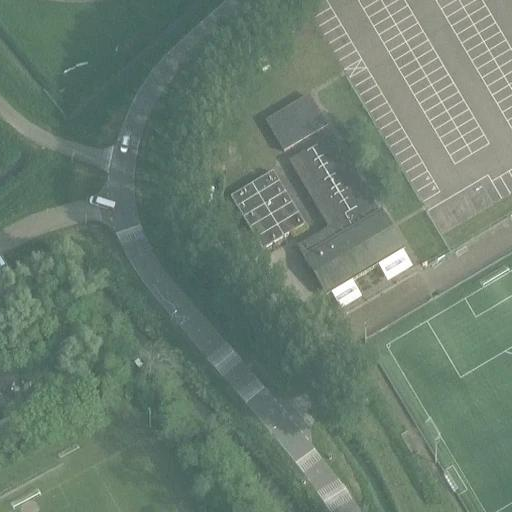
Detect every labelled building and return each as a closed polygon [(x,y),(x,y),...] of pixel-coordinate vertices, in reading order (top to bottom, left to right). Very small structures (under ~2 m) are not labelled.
[(309,98),(290,110),(267,123),(285,153),(327,128),(309,98)] [(298,249),(304,259),(379,215),(333,138),(291,164),(330,230),(298,249)] [(273,174),(231,199),(262,252),(305,227),(273,174)] [(379,215),(304,259),(327,298),(404,252),(381,214),(379,215)] [(139,371),(143,367),(138,361),(134,364),(139,371)]
